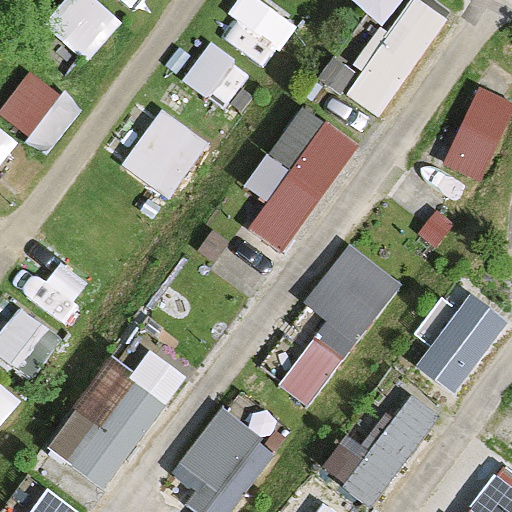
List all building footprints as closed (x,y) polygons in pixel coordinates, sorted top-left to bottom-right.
[(90,0),(58,0),(38,22),(82,62),(117,24),(90,0)] [(256,0),(252,0),(228,32),(268,61),(291,31),(274,18),(276,14),(256,0)] [(280,0),(304,17),(316,0),(280,0)] [(356,74),(339,96),(371,120),(442,24),(409,0),(406,0),(382,34),(375,29),(346,68),(356,74)] [(197,41),(175,88),(225,111),(247,64),(197,41)] [(23,74),(0,103),(0,117),(26,137),(55,98),(23,74)] [(475,92),(441,164),(476,180),(509,108),(475,92)] [(285,173),(243,229),(274,252),(351,147),(299,108),(263,157),(285,173)] [(158,109),(117,163),(165,199),(206,145),(158,109)] [(0,130),(0,158),(13,141),(0,130)] [(434,211),(414,236),(432,251),(453,226),(434,211)] [(72,252),(113,276),(136,237),(95,213),(72,252)] [(322,322),(272,390),(304,414),(398,288),(340,245),(297,303),(322,322)] [(69,323),(90,279),(42,257),(22,301),(69,323)] [(470,300),(418,372),(452,402),(508,327),(470,300)] [(16,307),(0,325),(0,363),(23,384),(58,343),(16,307)] [(298,308),(259,366),(276,377),(315,319),(298,308)] [(106,357),(38,449),(96,491),(179,379),(143,352),(128,372),(106,357)] [(405,394),(334,486),(365,510),(436,418),(405,394)] [(0,423),(10,413),(0,404),(0,423)] [(197,483),(180,506),(188,511),(232,511),(272,458),(253,444),(258,439),(213,406),(170,464),(197,483)] [(342,511),(302,481),(278,511),(342,511)] [(68,511),(39,490),(23,511),(68,511)] [(485,491),(468,511),(505,511),(508,509),(485,491)]
